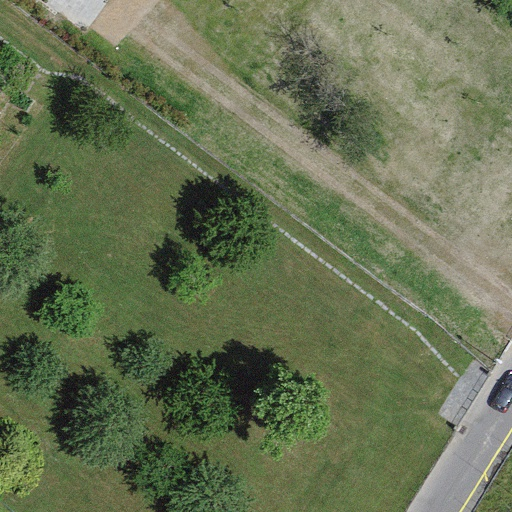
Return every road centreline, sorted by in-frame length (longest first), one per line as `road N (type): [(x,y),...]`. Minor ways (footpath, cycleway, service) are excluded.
road 1 (track): [(5,0),(511,366)]
road 2 (residential): [(511,400),(444,511)]
